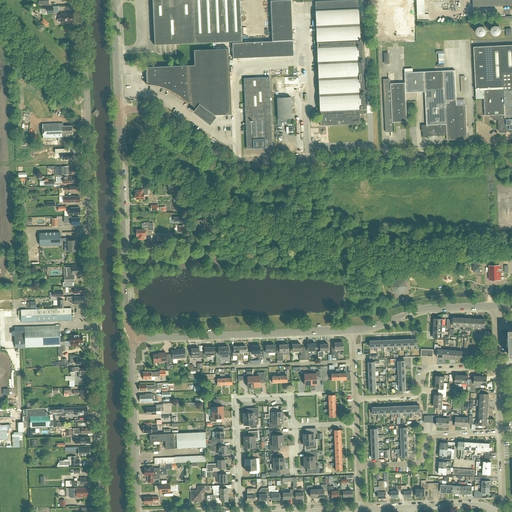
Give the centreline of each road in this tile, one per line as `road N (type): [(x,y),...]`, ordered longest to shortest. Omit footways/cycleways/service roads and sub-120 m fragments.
road 1 (unclassified): [(102,511),(82,0)]
road 2 (unclassified): [(511,152),(234,164),(152,111),(117,109)]
road 3 (residential): [(241,511),(236,398),(290,396),(291,425),(355,423)]
road 4 (secondary): [(135,338),(126,321),(117,109)]
road 5 (tertiary): [(353,330),(135,338)]
road 6 (secondary): [(136,511),(135,338)]
road 7 (residential): [(355,399),(413,397),(429,369),(497,366)]
road 8 (residential): [(358,465),(415,463),(433,435),(500,433)]
road 9 (unknown): [(308,161),(303,5)]
road 10 (tertiary): [(496,305),(428,308),(353,330)]
road 11 (unknown): [(238,146),(122,71)]
